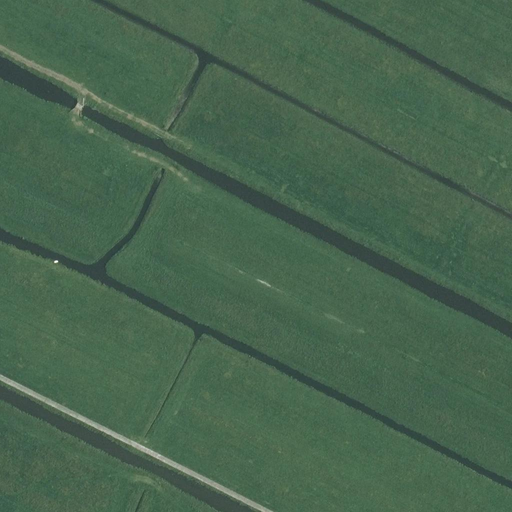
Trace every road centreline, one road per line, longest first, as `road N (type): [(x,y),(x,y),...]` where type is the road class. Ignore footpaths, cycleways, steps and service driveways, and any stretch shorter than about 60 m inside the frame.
road 1 (track): [(265,511),(0,378)]
road 2 (track): [(186,144),(0,49)]
